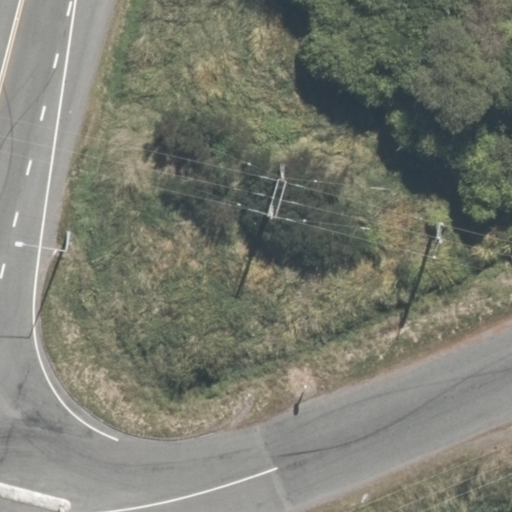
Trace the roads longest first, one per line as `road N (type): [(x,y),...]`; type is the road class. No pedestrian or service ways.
road 1 (residential): [(511,364),(256,478),(151,505),(0,480)]
road 2 (primary): [(0,125),(32,0)]
